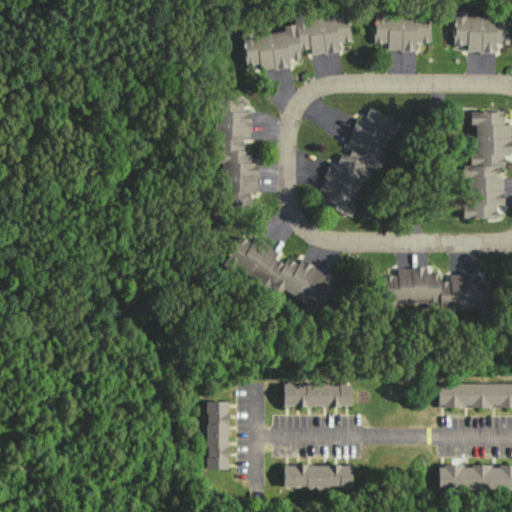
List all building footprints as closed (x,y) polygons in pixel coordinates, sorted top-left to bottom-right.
[(506,15),(464,16),(464,11),(450,11),(451,44),(464,44),(464,51),(492,51),(492,44),(506,44),(506,15)] [(426,42),(426,14),(371,13),(371,42),(385,42),(385,49),(412,50),(413,42),(426,42)] [(240,36),(243,65),(258,64),(258,69),(287,66),(286,58),(298,57),(297,49),(308,48),(308,54),(337,51),(336,42),(347,41),(344,14),(292,19),(292,24),(282,25),(282,32),(240,36)] [(221,205),(248,205),(248,191),(256,191),(256,162),(249,162),(249,149),(241,149),(241,139),(249,139),(249,110),(241,110),(241,97),(214,97),(214,163),(221,163),(221,205)] [(398,120),(366,109),(362,120),(354,117),(345,143),(351,145),(347,156),(339,153),(335,164),(328,161),(318,190),(323,191),(318,205),(350,216),(354,204),(351,203),(360,175),(366,178),(370,167),(377,170),(382,157),(378,156),(387,131),(393,134),(398,120)] [(461,218),(494,218),(494,204),(502,204),(501,176),(494,176),(494,166),(502,166),(502,154),(508,154),(508,124),(501,124),(501,110),(468,111),(468,124),(473,124),(473,153),(468,153),(468,164),(461,164),(461,178),(466,178),(466,205),(460,205),(461,218)] [(222,261),(267,289),(269,287),(278,293),(281,289),(305,304),(302,308),(314,316),(331,287),(320,280),(324,273),(299,258),(296,263),(285,257),(281,263),(272,258),(276,252),(260,242),(257,247),(238,236),(222,261)] [(382,275),(383,308),(396,308),(396,303),(423,302),(424,310),(476,309),(476,314),(490,314),(489,280),(475,280),(475,272),(447,273),(447,280),(437,281),(437,273),(425,273),(425,266),(395,267),(395,274),(382,275)] [(449,405),(441,405),(441,381),(511,382),(511,409),(503,409),(504,405),(499,405),(499,408),(479,407),(479,404),(471,404),(471,408),(449,407),(449,405)] [(355,387),(356,406),(345,406),(340,408),(335,406),(313,406),(308,407),(300,405),(287,405),(286,386),(355,387)] [(204,468),(231,470),(231,459),(234,452),(231,445),(231,428),(236,423),(232,414),(231,403),(206,403),(204,468)] [(356,465),(357,488),(287,486),(286,466),(298,464),(306,461),(311,464),(330,465),(339,461),(345,465),(356,465)] [(511,487),(439,489),(439,468),(446,467),(446,464),(465,463),(465,467),(475,467),(475,463),(492,463),(492,468),(502,468),(502,464),(511,463),(511,487)]
